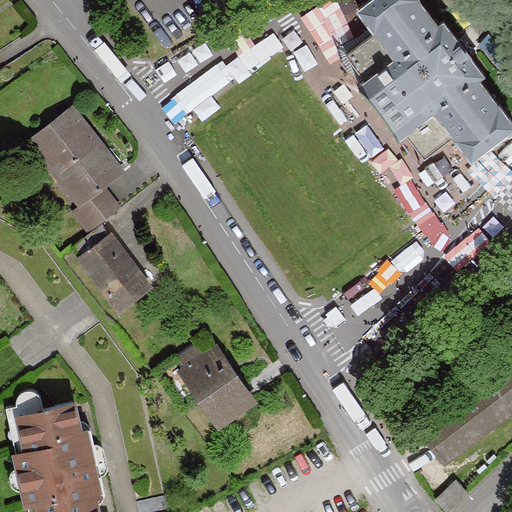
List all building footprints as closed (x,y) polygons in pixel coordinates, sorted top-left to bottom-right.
[(421,0),(368,0),(359,7),(377,32),(363,41),(361,50),(355,48),(353,50),(346,54),(352,62),(358,64),(359,66),(358,70),(367,82),(362,86),(369,94),(376,102),(382,110),(388,118),(393,126),(399,136),(400,137),(406,133),(415,145),(423,146),(421,152),(422,154),(426,159),(456,136),(473,158),(475,157),(511,129),(511,116),(501,103),(500,104),(481,77),(486,73),(446,21),(440,24),(421,0)] [(92,230),(101,223),(117,210),(100,187),(119,172),(70,108),(67,109),(30,138),(37,148),(45,142),(60,161),(53,167),(80,203),(74,208),(92,230)] [(45,142),(37,148),(47,161),(53,167),(60,161),(45,142)] [(101,223),(92,230),(71,246),(114,303),(144,281),(101,223)] [(144,281),(114,303),(120,311),(150,288),(144,281)] [(186,370),(205,356),(195,343),(176,357),(186,370)] [(205,356),(186,370),(183,372),(222,425),(223,425),(251,404),(212,351),(205,356)] [(511,365),(425,433),(447,461),(511,412),(511,365)] [(21,416),(46,411),(43,400),(43,398),(41,394),(38,392),(33,390),(30,390),(27,390),(23,392),(22,394),(20,397),(18,401),(18,404),(19,405),(8,408),(19,454),(29,452),(21,416)] [(100,511),(97,495),(106,493),(103,476),(98,477),(95,463),(100,462),(92,430),(82,432),(76,404),(57,408),(46,411),(21,416),(29,452),(19,454),(22,470),(26,487),(30,503),(40,501),(42,511),(100,511)] [(26,487),(22,470),(13,472),(17,489),(26,487)] [(167,497),(140,503),(141,511),(153,511),(169,508),(167,497)] [(42,511),(40,501),(30,503),(31,511),(42,511)]
